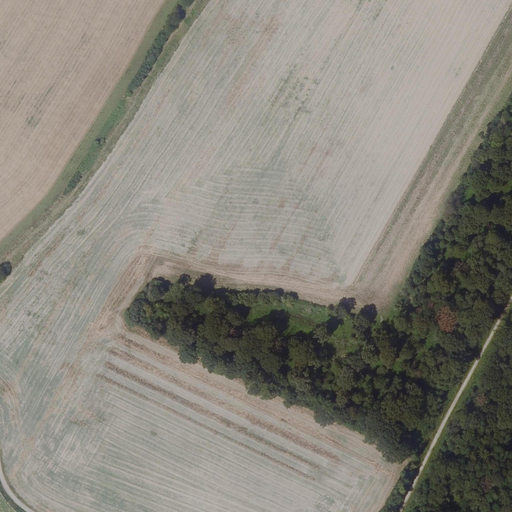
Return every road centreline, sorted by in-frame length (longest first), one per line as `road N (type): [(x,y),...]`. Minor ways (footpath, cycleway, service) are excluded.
road 1 (track): [(0,264),(76,186),(195,0)]
road 2 (track): [(511,292),(397,511)]
